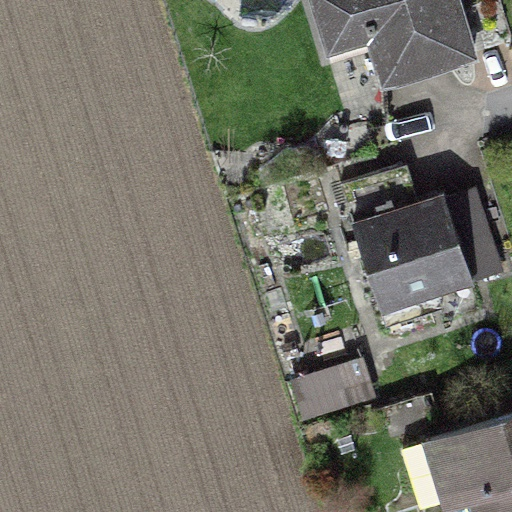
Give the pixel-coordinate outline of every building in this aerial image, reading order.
[(468,56),(452,0),(319,0),(337,61),(370,52),(378,81),(468,56)] [(471,284),(506,273),(480,191),(445,203),(471,284)] [(466,297),(441,205),(365,226),(390,318),(466,297)] [(511,429),(425,453),(439,502),(481,493),(511,484),(511,429)] [(511,511),(511,484),(481,493),(485,511),(511,511)]
